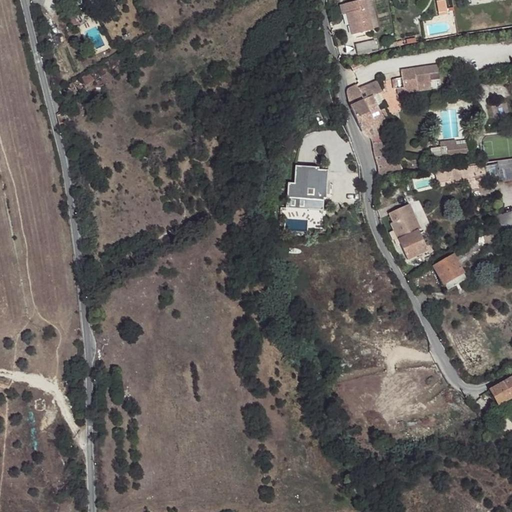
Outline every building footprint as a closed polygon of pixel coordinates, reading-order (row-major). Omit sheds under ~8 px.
[(343,6),(346,15),(351,36),(373,31),(373,30),(366,2),(366,1),(343,6)] [(378,28),(371,1),(366,2),(373,30),(378,28)] [(447,12),(445,1),(436,2),(438,13),(447,12)] [(319,59),(322,76),(329,75),(322,24),(314,25),(320,59),(319,59)] [(69,84),(73,92),(146,49),(141,40),(69,84)] [(355,46),(357,53),(376,48),(374,42),(370,43),(369,43),(355,46)] [(376,52),(376,48),(357,53),(358,57),(376,52)] [(438,66),(402,71),(406,94),(432,90),(430,80),(441,79),(438,66)] [(381,78),(359,89),(364,101),(365,102),(374,97),(381,94),(387,91),(381,78)] [(357,86),(347,91),(349,97),(351,107),(364,101),(359,89),(357,86)] [(381,94),(374,97),(380,110),(385,107),(387,106),(381,94)] [(351,107),(363,132),(366,136),(371,138),(372,141),(374,147),(375,157),(379,166),(380,175),(404,172),(403,164),(388,166),(381,136),(377,127),(388,123),(385,117),(388,115),(385,107),(380,110),(374,97),(365,102),(364,101),(351,107)] [(56,116),(61,133),(70,130),(64,114),(56,116)] [(466,141),(440,144),(441,157),(468,154),(466,141)] [(456,181),(457,186),(475,182),(470,167),(434,172),(436,184),(456,181)] [(320,171),(296,171),(295,188),(289,188),(287,212),(324,214),(324,203),(328,203),(328,198),(328,187),(329,175),(320,174),(320,171)] [(398,238),(418,230),(421,228),(409,205),(388,214),(392,223),(390,223),(397,239),(398,238)] [(427,252),(418,230),(398,238),(408,260),(427,252)] [(483,248),(476,238),(470,242),(473,245),(477,252),(483,248)] [(459,263),(477,252),(473,245),(455,255),(459,263)] [(459,263),(455,255),(435,267),(445,284),(442,286),(445,290),(468,279),(459,263)] [(501,266),(505,274),(511,270),(511,268),(509,263),(501,266)] [(511,378),(491,391),(499,406),(511,398),(511,378)]
